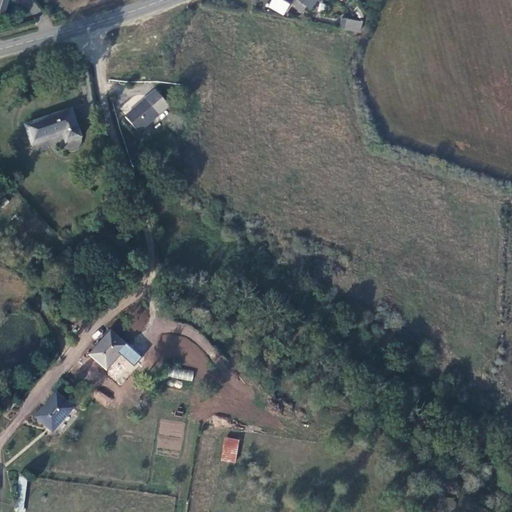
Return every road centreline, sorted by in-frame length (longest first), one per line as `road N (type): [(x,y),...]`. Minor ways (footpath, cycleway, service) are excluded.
road 1 (track): [(86,22),(105,112),(152,255),(145,282),(74,348),(0,443)]
road 2 (secondary): [(155,0),(0,46)]
